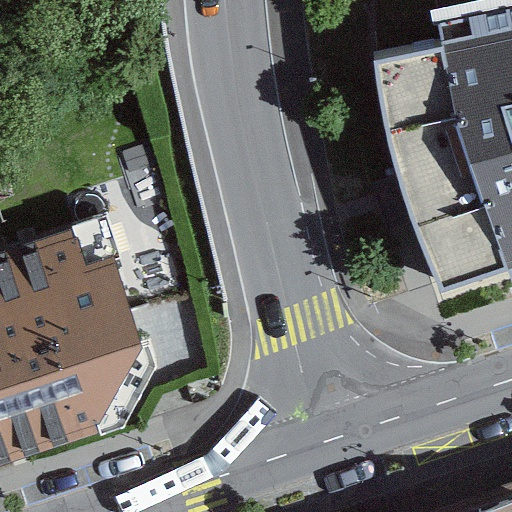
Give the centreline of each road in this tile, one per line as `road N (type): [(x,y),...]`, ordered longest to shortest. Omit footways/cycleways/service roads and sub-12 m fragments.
road 1 (tertiary): [(322,442),(247,137),(227,0)]
road 2 (tertiary): [(115,511),(322,442)]
road 3 (tertiary): [(322,442),(511,380)]
